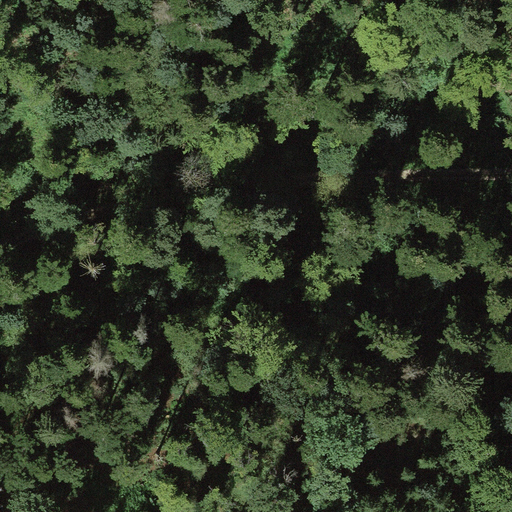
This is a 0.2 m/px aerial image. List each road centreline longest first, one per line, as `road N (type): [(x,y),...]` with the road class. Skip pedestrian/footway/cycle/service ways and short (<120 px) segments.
road 1 (track): [(511,177),(106,212),(0,246)]
road 2 (track): [(0,155),(254,109),(410,98),(511,105)]
